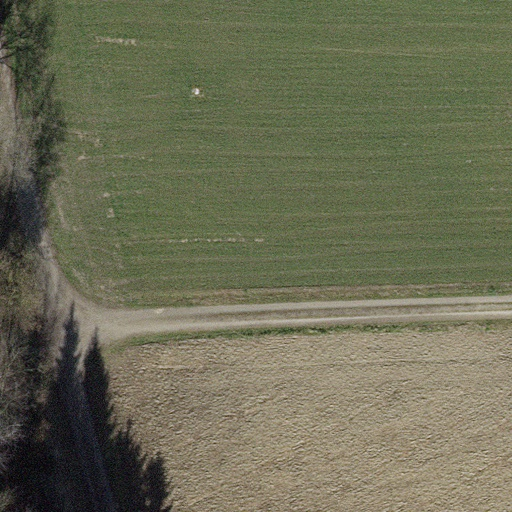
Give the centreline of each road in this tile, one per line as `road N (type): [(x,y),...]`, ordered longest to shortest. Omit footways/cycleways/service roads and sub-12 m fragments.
road 1 (track): [(0,40),(114,511)]
road 2 (track): [(64,330),(511,315)]
